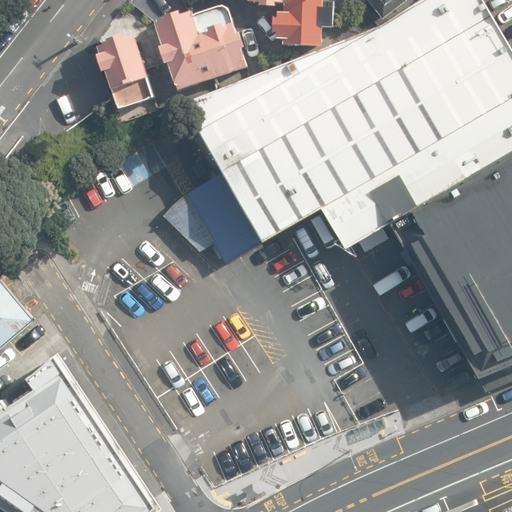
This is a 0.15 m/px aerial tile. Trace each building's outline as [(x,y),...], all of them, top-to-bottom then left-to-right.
[(511,149),(511,56),(480,0),(430,0),(183,104),(223,177),(177,208),(206,251),(243,260),(335,214),(350,244),(511,149)] [(325,0),(289,0),(290,1),(282,0),(281,35),(325,35),(325,0)] [(396,0),(379,0),(386,8),(396,0)] [(221,9),(160,27),(181,90),(248,68),(231,13),(221,9)] [(134,40),(100,52),(121,113),(155,101),(134,40)] [(511,153),(398,216),(476,373),(511,358),(511,153)] [(0,354),(40,321),(25,304),(0,274),(0,354)] [(168,511),(173,508),(68,351),(35,378),(44,389),(17,407),(11,398),(0,407),(0,503),(12,511),(168,511)] [(385,418),(359,428),(363,438),(389,429),(385,418)]
